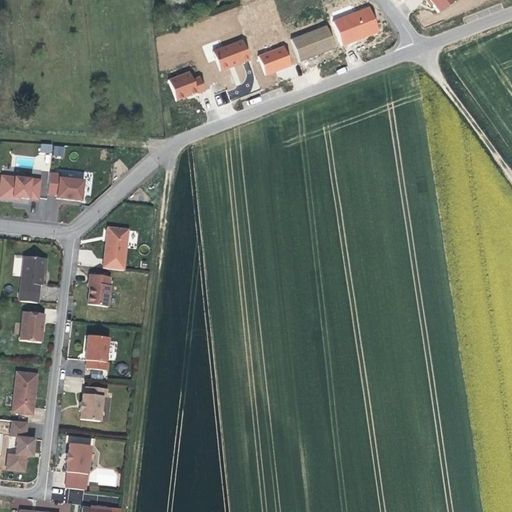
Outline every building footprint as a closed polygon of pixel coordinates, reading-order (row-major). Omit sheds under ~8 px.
[(455,0),(426,0),(426,1),(430,7),(432,5),(438,13),(456,0),(455,0)] [(332,22),(341,46),(358,40),(358,39),(363,37),(363,38),(378,32),(369,8),(332,22)] [(290,40),(299,62),(334,48),(326,26),(290,40)] [(242,41),(212,52),(220,71),(229,68),(229,67),(233,65),(234,66),(242,63),(242,62),(249,60),(242,41)] [(283,47),(258,57),(265,76),(290,66),(283,47)] [(189,73),(168,81),(176,101),(196,93),(197,94),(204,92),(199,78),(192,80),(189,73)] [(64,157),(64,146),(53,146),(53,157),(64,157)] [(47,194),(57,195),(59,178),(59,174),(50,173),(47,194)] [(38,200),(40,180),(1,176),(0,182),(0,198),(12,200),(13,197),(20,198),(38,200)] [(57,195),(56,199),(69,200),(81,201),(83,181),(59,178),(57,195)] [(128,230),(107,228),(104,248),(102,268),(123,271),(128,230)] [(12,275),(20,276),(22,256),(14,255),(12,275)] [(20,291),(39,293),(39,288),(39,285),(42,286),(45,258),(24,256),(20,291)] [(88,283),(90,283),(109,286),(110,277),(89,274),(88,283)] [(109,286),(90,283),(89,292),(87,304),(108,307),(111,286),(109,286)] [(39,293),(20,291),(19,301),(37,303),(39,293)] [(44,314),(22,312),(20,340),(41,342),(42,329),(44,314)] [(85,360),(87,360),(105,362),(108,338),(87,336),(86,346),(85,360)] [(105,362),(87,360),(86,368),(107,371),(108,363),(105,362)] [(37,374),(16,372),(11,413),(33,415),(35,394),(37,374)] [(86,387),(85,394),(102,397),(106,397),(107,389),(86,387)] [(102,397),(85,394),(83,394),(82,402),(80,402),(79,406),(79,411),(81,411),(80,419),(99,422),(102,397)] [(17,437),(25,438),(27,423),(12,421),(10,437),(17,437)] [(34,439),(25,438),(17,437),(15,455),(26,456),(30,457),(30,452),(32,453),(34,439)] [(65,488),(85,490),(90,446),(69,444),(68,454),(67,453),(66,457),(66,462),(67,462),(66,472),(67,472),(65,488)] [(24,472),(26,456),(15,455),(8,454),(6,470),(24,472)]
